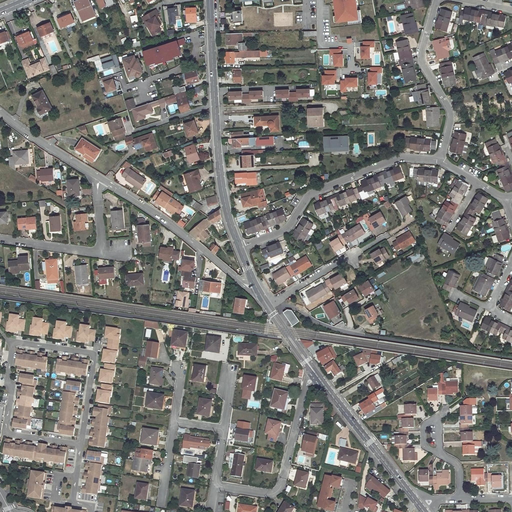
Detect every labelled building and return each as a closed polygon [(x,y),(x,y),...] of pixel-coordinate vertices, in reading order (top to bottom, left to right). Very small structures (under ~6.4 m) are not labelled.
[(78,0),(79,0),(75,2),(78,11),(91,5),(88,0),(78,0)] [(360,0),(336,0),(339,27),(364,24),(360,0)] [(411,0),(414,9),(425,7),(423,0),(411,0)] [(168,6),(163,7),(164,16),(167,16),(168,25),(176,24),(175,17),(178,16),(177,7),(169,8),(168,6)] [(196,8),(186,9),(187,22),(197,21),(196,8)] [(466,8),(463,20),(473,21),(475,9),(472,8),(472,10),(469,9),(466,8)] [(242,9),(232,10),(234,24),(243,22),(242,9)] [(439,15),(437,19),(449,22),(452,12),(442,9),(441,12),(440,15),(439,15)] [(475,9),(473,21),(480,23),(480,24),(483,25),(486,11),(483,11),(483,12),(476,10),(476,9),(475,9)] [(156,10),(143,18),(146,23),(147,22),(152,30),(150,31),(153,36),(161,31),(158,27),(161,25),(156,17),(159,15),(156,10)] [(496,15),(489,13),(490,12),(486,11),(483,25),(486,26),(486,27),(487,28),(492,29),(493,28),(493,25),(494,26),(496,15)] [(413,13),(402,16),(406,35),(418,32),(417,28),(416,28),(415,22),(413,13)] [(65,15),(61,16),(62,17),(58,19),(62,28),(67,25),(74,22),(71,14),(65,16),(65,15)] [(503,16),(500,15),(500,14),(497,14),(496,15),(494,26),(504,27),(506,17),(503,16)] [(437,25),(436,28),(446,32),(449,22),(437,19),(436,22),(438,22),(437,25)] [(41,27),(38,28),(41,37),(54,31),(50,23),(44,25),(44,24),(41,25),(41,27)] [(23,33),(20,34),(21,36),(17,37),(21,46),(33,40),(30,32),(24,34),(23,33)] [(242,42),(242,36),(250,36),(250,35),(249,33),(227,33),(227,45),(240,45),(240,50),(245,50),(245,46),(245,42),(242,42)] [(445,38),(433,41),(434,44),(435,44),(436,50),(439,59),(450,57),(445,38)] [(23,49),(35,44),(33,40),(21,46),(23,49)] [(407,40),(396,42),(399,52),(409,50),(411,49),(410,46),(408,46),(408,43),(407,40)] [(174,58),(173,57),(179,55),(182,54),(178,41),(169,44),(169,45),(168,46),(169,48),(156,52),(155,50),(153,50),(153,49),(144,51),(148,65),(151,64),(157,62),(157,64),(161,62),(161,61),(169,58),(170,60),(174,58)] [(362,46),(360,46),(360,60),(370,59),(369,48),(375,47),(374,41),(362,42),(362,46)] [(156,52),(169,48),(168,46),(169,45),(169,44),(153,49),(153,50),(155,50),(156,52)] [(495,50),(490,51),(495,64),(503,60),(506,59),(506,60),(510,59),(509,58),(505,48),(495,52),(495,50)] [(330,67),(342,67),(343,49),(329,49),(329,56),(333,56),(333,59),(330,59),(330,67)] [(245,50),(240,50),(240,52),(227,52),(227,56),(227,59),(227,63),(234,63),(234,56),(266,56),(266,50),(247,50),(245,50)] [(409,50),(399,52),(400,59),(398,59),(399,63),(413,60),(412,56),(411,57),(409,50)] [(484,53),(474,58),(483,78),(494,74),(493,70),(491,71),(489,65),(484,53)] [(121,66),(117,54),(114,55),(101,59),(105,69),(115,66),(116,67),(121,66)] [(135,56),(124,60),(129,77),(136,75),(136,76),(137,76),(138,77),(139,76),(141,75),(141,74),(141,73),(143,73),(138,59),(136,60),(135,56)] [(35,75),(50,69),(49,67),(46,60),(41,63),(40,62),(31,66),(31,64),(28,59),(22,61),(28,76),(34,73),(35,75)] [(413,60),(399,63),(400,66),(402,66),(403,72),(414,70),(412,63),(414,63),(413,60)] [(443,74),(441,74),(442,78),(454,75),(451,61),(440,64),(442,71),(443,74)] [(54,65),(49,67),(53,75),(58,73),(54,65)] [(370,73),(367,73),(367,85),(381,85),(381,67),(370,67),(370,73)] [(241,69),(232,69),(232,71),(234,71),(234,82),(241,82),(241,69)] [(197,70),(185,74),(188,84),(200,81),(197,70)] [(321,76),(322,85),(336,85),(336,70),(324,70),(324,75),(321,76)] [(414,70),(403,72),(405,83),(416,80),(415,76),(415,74),(416,73),(415,70),(414,70)] [(117,89),(112,75),(102,78),(104,83),(105,82),(108,92),(117,89)] [(454,75),(442,78),(443,81),(444,81),(445,84),(445,88),(456,85),(454,75)] [(357,78),(340,79),(340,93),(346,92),(346,88),(358,88),(357,78)] [(419,91),(417,91),(420,105),(431,102),(428,89),(426,89),(425,84),(417,85),(419,91)] [(179,86),(173,88),(175,95),(186,91),(185,86),(180,88),(179,86)] [(310,89),(297,90),(297,92),(297,97),(310,97),(310,89)] [(289,90),(276,91),(277,98),(289,98),(289,92),(289,90)] [(39,108),(38,109),(41,115),(52,109),(43,91),(33,96),(38,106),(39,108)] [(263,91),(250,91),(250,94),(251,99),(263,98),(263,91)] [(242,92),(229,92),(230,100),(243,99),(242,94),(242,92)] [(297,92),(289,92),(289,98),(290,101),(298,101),(297,97),(297,92)] [(250,94),(242,94),(243,99),(243,103),(251,103),(251,99),(250,94)] [(168,104),(167,102),(177,99),(175,95),(165,98),(167,104),(168,104)] [(136,108),(132,109),(136,121),(145,118),(144,115),(153,112),(151,107),(160,105),(161,109),(166,107),(167,104),(165,98),(136,108)] [(187,98),(185,98),(181,100),(178,101),(181,112),(191,110),(187,98)] [(136,108),(133,99),(124,102),(127,111),(132,109),(136,108)] [(439,107),(427,107),(428,127),(439,126),(439,117),(438,111),(440,111),(439,107)] [(322,109),(309,109),(309,114),(312,114),(312,119),(312,126),(323,126),(322,109)] [(278,116),(255,117),(255,120),(255,126),(269,125),(271,126),(271,131),(279,131),(278,116)] [(108,122),(111,132),(112,132),(115,141),(124,138),(122,133),(124,133),(122,128),(121,129),(118,119),(108,122)] [(195,121),(185,124),(189,137),(198,133),(196,129),(197,129),(195,121)] [(77,128),(88,135),(85,125),(77,128)] [(453,138),(452,141),(464,144),(467,134),(456,131),(455,135),(454,138),(453,138)] [(152,134),(141,137),(133,140),(132,135),(130,136),(131,140),(132,143),(133,143),(134,147),(135,147),(144,144),(144,146),(147,146),(148,151),(157,148),(152,134)] [(124,138),(126,145),(132,143),(131,140),(130,136),(125,138),(124,138)] [(273,136),(250,138),(250,142),(250,145),(256,144),(256,145),(274,144),(273,136)] [(348,136),(324,137),(325,151),(331,151),(331,146),(339,146),(340,150),(349,150),(348,136)] [(417,149),(416,150),(420,151),(421,138),(411,137),(411,138),(406,138),(406,144),(407,144),(407,148),(410,148),(410,149),(414,149),(417,149)] [(250,138),(229,139),(229,143),(230,144),(233,144),(233,148),(241,147),(241,145),(242,144),(242,143),(250,142),(250,138)] [(421,138),(420,151),(424,151),(424,150),(427,150),(431,150),(431,139),(421,138)] [(84,151),(86,152),(96,159),(101,151),(83,139),(76,149),(83,153),(84,151)] [(495,140),(485,144),(491,157),(502,153),(503,152),(501,149),(500,150),(499,147),(497,143),(497,144),(495,140)] [(452,141),(451,145),(452,145),(452,148),(451,151),(462,154),(464,144),(452,141)] [(194,146),(186,149),(190,162),(200,159),(197,151),(196,151),(194,146)] [(15,164),(28,163),(27,151),(14,152),(14,157),(9,157),(10,167),(16,170),(15,164)] [(96,159),(86,152),(84,154),(83,156),(93,162),(96,159)] [(502,153),(491,157),(494,164),(498,162),(500,165),(507,162),(506,159),(504,159),(502,153)] [(254,167),(253,155),(241,156),(242,167),(254,167)] [(501,168),(497,170),(500,177),(510,172),(507,166),(509,166),(507,162),(500,165),(501,168)] [(393,168),(390,170),(390,171),(394,181),(404,177),(400,167),(396,169),(394,170),(393,168)] [(127,178),(126,179),(134,185),(135,183),(141,187),(146,181),(128,168),(123,176),(127,178)] [(417,179),(417,180),(418,180),(417,184),(427,185),(427,181),(428,181),(429,169),(425,168),(425,170),(422,170),(414,169),(413,175),(415,175),(414,179),(417,179)] [(53,169),(40,170),(42,181),(54,180),(53,169)] [(435,171),(432,170),(433,169),(429,169),(428,181),(438,182),(439,171),(435,171)] [(198,170),(185,174),(190,192),(200,189),(196,179),(198,179),(201,178),(198,170)] [(383,172),(380,174),(383,181),(386,180),(387,184),(390,183),(391,187),(396,185),(394,181),(390,171),(384,174),(383,172)] [(256,172),(236,173),(236,183),(247,182),(247,184),(257,183),(256,172)] [(510,172),(500,177),(506,192),(511,189),(511,176),(511,175),(511,173),(511,172),(510,172)] [(380,174),(377,175),(377,176),(371,179),(375,189),(381,186),(380,182),(383,181),(380,174)] [(366,198),(364,193),(368,192),(375,189),(371,179),(370,178),(367,179),(367,180),(364,181),(361,182),(362,186),(358,188),(361,196),(362,199),(366,198)] [(79,179),(68,180),(69,195),(80,194),(79,179)] [(466,192),(465,192),(466,189),(468,186),(456,179),(450,187),(453,189),(463,195),(464,196),(466,192)] [(346,190),(343,192),(343,193),(347,203),(357,199),(361,196),(358,188),(353,190),(353,189),(349,190),(347,191),(346,190)] [(453,189),(450,195),(453,198),(452,200),(459,205),(460,202),(459,201),(463,195),(453,189)] [(257,190),(241,194),(244,207),(257,203),(259,209),(267,205),(266,201),(260,203),(257,190)] [(157,200),(161,194),(158,191),(153,198),(157,200)] [(165,205),(175,212),(180,204),(163,192),(161,194),(157,200),(157,201),(164,207),(165,205)] [(336,194),(333,196),(336,203),(339,202),(340,206),(347,203),(343,193),(337,196),(336,194)] [(475,198),(473,201),(474,201),(483,207),(489,198),(479,193),(477,196),(476,198),(475,198)] [(217,196),(206,199),(208,205),(218,202),(217,196)] [(333,196),(330,197),(331,198),(324,201),(328,211),(334,209),(333,204),(336,203),(333,196)] [(412,211),(408,204),(410,202),(406,196),(397,202),(400,208),(399,208),(403,215),(412,211)] [(193,200),(190,205),(199,210),(202,206),(196,202),(193,200)] [(317,203),(314,205),(318,215),(328,211),(324,201),(323,200),(320,201),(320,202),(317,203)] [(446,201),(442,207),(452,213),(456,207),(457,208),(459,205),(452,200),(450,203),(446,201)] [(469,207),(467,210),(474,214),(476,211),(479,214),(483,207),(474,201),(470,207),(469,207)] [(174,213),(175,212),(165,205),(164,207),(174,213)] [(438,216),(436,220),(444,225),(446,221),(447,222),(449,219),(450,216),(451,217),(453,214),(452,213),(442,207),(437,216),(438,216)] [(281,223),(281,221),(284,220),(287,219),(283,208),(273,212),(278,224),(281,223)] [(122,210),(112,211),(113,228),(124,227),(122,210)] [(220,210),(209,217),(213,223),(222,218),(220,210)] [(467,210),(465,213),(467,214),(463,220),(472,225),(476,219),(472,217),(474,214),(467,210)] [(380,211),(369,217),(375,227),(380,224),(379,223),(385,220),(380,211)] [(271,227),(270,225),(277,223),(277,224),(278,224),(273,212),(266,215),(268,219),(265,220),(268,228),(271,227)] [(86,230),(85,221),(87,221),(87,213),(76,214),(77,222),(74,222),(75,231),(86,230)] [(504,222),(503,218),(502,219),(501,214),(494,217),(495,221),(492,222),(496,232),(507,228),(506,224),(505,225),(504,222)] [(60,216),(50,217),(51,231),(61,231),(60,216)] [(35,217),(18,219),(19,229),(26,228),(27,229),(36,228),(35,217)] [(260,217),(253,220),(258,231),(264,228),(265,229),(268,228),(265,220),(262,221),(260,217)] [(206,219),(189,233),(199,241),(201,239),(204,241),(210,236),(204,230),(211,224),(207,218),(206,219)] [(299,223),(297,226),(308,233),(313,224),(304,218),(302,221),(300,224),(299,223)] [(459,225),(457,229),(467,235),(472,225),(463,220),(462,219),(460,222),(461,223),(459,225)] [(253,220),(244,223),(248,234),(251,233),(254,232),(255,233),(258,232),(258,231),(253,220)] [(313,224),(308,233),(311,235),(312,236),(317,227),(313,224)] [(360,224),(345,233),(351,242),(365,233),(360,224)] [(149,225),(138,226),(139,233),(140,233),(141,242),(143,242),(150,241),(151,241),(149,225)] [(295,233),(293,236),(303,242),(305,238),(308,233),(297,226),(296,229),(297,230),(295,233)] [(508,234),(507,231),(508,231),(507,228),(496,232),(497,235),(499,241),(509,238),(508,234)] [(403,235),(396,239),(397,241),(393,243),(397,250),(401,247),(402,249),(415,241),(410,233),(404,237),(403,235)] [(453,239),(447,236),(448,235),(445,233),(438,243),(454,254),(460,244),(453,239)] [(339,238),(331,243),(336,251),(344,246),(343,244),(346,242),(342,235),(338,237),(339,238)] [(267,249),(262,251),(265,258),(270,256),(271,258),(284,252),(279,242),(267,247),(267,249)] [(218,254),(216,253),(220,249),(216,246),(211,252),(216,256),(218,254)] [(171,264),(172,258),(173,251),(173,250),(162,247),(160,258),(164,259),(164,262),(171,264)] [(380,249),(376,251),(371,254),(376,262),(381,259),(382,261),(390,256),(385,249),(381,252),(380,250),(380,249)] [(421,250),(410,256),(412,260),(423,255),(421,250)] [(173,251),(172,258),(179,260),(180,252),(173,251)] [(495,275),(497,276),(503,263),(501,263),(504,257),(496,254),(494,259),(490,258),(486,266),(489,267),(487,271),(488,272),(491,273),(491,275),(494,277),(495,275)] [(423,255),(412,260),(414,264),(425,258),(423,255)] [(306,256),(291,266),(296,275),(312,265),(306,256)] [(19,261),(9,262),(10,271),(19,270),(29,269),(28,257),(19,257),(19,261)] [(50,260),(46,260),(46,262),(43,262),(44,270),(47,270),(48,283),(59,282),(57,260),(53,260),(53,259),(52,258),(50,258),(49,259),(50,260)] [(178,266),(178,271),(182,271),(190,272),(191,272),(192,269),(194,269),(195,261),(184,259),(183,267),(178,266)] [(86,265),(75,266),(77,284),(88,284),(86,265)] [(114,267),(98,269),(99,279),(115,277),(114,267)] [(286,267),(273,275),(279,284),(285,280),(291,276),(286,267)] [(441,281),(444,282),(445,283),(443,288),(450,292),(452,287),(454,287),(460,275),(450,270),(448,274),(445,272),(441,280),(442,280),(441,281)] [(190,272),(182,271),(181,276),(185,276),(184,286),(194,288),(196,278),(191,277),(189,277),(190,272)] [(134,275),(127,276),(128,286),(144,284),(143,273),(134,274),(134,275)] [(342,273),(331,279),(334,285),(336,289),(347,282),(342,273)] [(473,289),(475,291),(486,296),(493,282),(495,279),(484,274),(482,277),(480,275),(473,289)] [(334,285),(331,279),(326,282),(326,283),(329,288),(334,285)] [(201,283),(200,290),(214,292),(219,292),(220,293),(221,283),(206,281),(205,284),(201,283)] [(369,281),(360,286),(366,295),(375,289),(369,281)] [(511,307),(511,282),(511,284),(510,283),(507,290),(508,290),(505,297),(504,296),(502,299),(503,300),(502,303),(500,306),(510,311),(511,307)] [(312,303),(328,293),(327,293),(331,290),(329,288),(326,283),(323,285),(323,284),(307,294),(312,303)] [(346,295),(351,303),(360,297),(355,289),(346,295)] [(189,292),(179,290),(176,305),(187,307),(188,300),(189,292)] [(237,298),(234,312),(244,313),(246,300),(237,298)] [(469,308),(463,305),(464,304),(460,302),(459,306),(456,313),(455,314),(473,322),(477,312),(469,308)] [(330,304),(324,307),(331,319),(341,313),(336,305),(332,308),(330,304)] [(374,305),(365,310),(367,314),(366,315),(370,323),(378,319),(376,316),(378,314),(374,305)] [(287,309),(283,312),(292,325),(299,321),(292,310),(287,309)] [(18,330),(24,331),(26,321),(20,320),(20,316),(11,315),(10,323),(10,326),(11,327),(10,331),(15,332),(15,331),(18,331),(18,330)] [(503,338),(511,342),(511,329),(508,328),(508,327),(502,324),(502,325),(496,322),(496,321),(492,319),(492,320),(489,319),(486,317),(481,327),(497,335),(499,331),(502,333),(505,334),(503,338)] [(41,333),(48,334),(49,324),(43,323),(43,320),(35,318),(34,326),(33,330),(34,330),(34,335),(39,335),(39,334),(41,335),(41,333)] [(67,323),(58,322),(57,329),(56,333),(58,333),(57,338),(62,339),(62,338),(65,338),(65,337),(71,338),(73,327),(66,327),(67,323)] [(90,330),(90,327),(82,325),(80,333),(80,337),(81,337),(80,342),(85,342),(85,341),(88,342),(88,340),(94,341),(96,331),(90,330)] [(110,338),(109,344),(119,346),(120,336),(120,335),(117,335),(118,330),(108,328),(106,338),(110,338)] [(175,331),(172,346),(179,347),(179,345),(186,346),(188,333),(175,331)] [(208,338),(207,349),(215,350),(215,352),(220,352),(221,339),(208,338)] [(305,341),(300,340),(306,348),(309,346),(305,341)] [(149,342),(146,357),(157,359),(159,344),(149,342)] [(108,351),(104,350),(103,360),(113,362),(114,356),(117,357),(119,346),(109,344),(108,351)] [(239,344),(239,355),(249,356),(249,355),(257,355),(257,345),(239,344)] [(328,363),(329,362),(328,360),(333,357),(330,353),(328,354),(325,348),(318,351),(319,353),(315,355),(320,365),(322,364),(323,366),(328,363)] [(372,362),(373,350),(365,348),(364,353),(356,357),(359,366),(368,363),(367,361),(372,362)] [(25,351),(19,350),(17,365),(23,366),(23,367),(27,368),(27,367),(28,356),(25,355),(25,351)] [(382,363),(383,356),(378,355),(379,350),(373,350),(372,362),(372,363),(378,364),(382,363)] [(35,356),(35,353),(29,352),(28,356),(27,367),(33,368),(32,369),(36,369),(37,368),(38,357),(35,356)] [(45,354),(39,353),(38,357),(37,368),(42,369),(42,370),(46,371),(48,358),(44,358),(45,354)] [(63,360),(59,360),(57,372),(61,373),(61,372),(67,373),(69,361),(69,358),(63,357),(63,360)] [(72,362),(69,361),(67,373),(67,374),(71,374),(71,373),(77,374),(79,363),(79,359),(73,358),(72,362)] [(82,363),(79,363),(77,374),(77,375),(81,376),(81,375),(87,376),(89,361),(83,360),(82,363)] [(331,361),(324,366),(329,373),(332,371),(333,370),(337,375),(341,372),(333,360),(331,361)] [(105,370),(102,370),(100,381),(110,383),(111,376),(113,376),(114,376),(116,366),(106,364),(105,370)] [(284,373),(283,373),(285,366),(275,364),(272,378),(282,381),(284,373)] [(196,365),(193,380),(203,382),(204,377),(205,377),(207,367),(196,365)] [(153,368),(150,383),(161,385),(163,370),(153,368)] [(24,383),(24,386),(36,388),(37,384),(34,384),(35,380),(35,377),(22,375),(20,382),(24,383)] [(378,375),(368,381),(373,389),(380,385),(379,383),(382,381),(378,375)] [(246,376),(243,389),(255,391),(257,378),(246,376)] [(67,389),(64,388),(64,392),(76,394),(77,391),(81,391),(82,383),(68,381),(68,385),(67,389)] [(458,382),(446,382),(446,384),(442,384),(442,395),(447,395),(447,393),(453,393),(459,393),(458,382)] [(442,384),(438,384),(438,390),(428,390),(429,401),(439,401),(438,395),(442,395),(442,384)] [(102,391),(99,390),(97,402),(107,403),(107,396),(110,396),(111,396),(113,386),(103,385),(102,391)] [(36,392),(36,388),(24,386),(23,390),(19,390),(18,396),(22,396),(34,398),(35,392),(36,392)] [(276,390),(272,407),(283,410),(286,398),(288,399),(289,393),(276,390)] [(76,394),(64,392),(63,396),(64,396),(63,402),(75,404),(79,405),(79,399),(76,398),(76,394)] [(149,394),(147,407),(162,410),(163,403),(161,403),(162,395),(149,394)] [(18,400),(17,406),(21,406),(32,408),(33,402),(34,402),(35,398),(34,398),(22,396),(22,400),(18,400)] [(201,399),(198,414),(209,416),(211,406),(212,407),(212,404),(211,404),(211,401),(201,399)] [(371,400),(361,405),(363,410),(378,402),(376,399),(372,402),(371,400)] [(377,409),(375,407),(380,404),(379,401),(378,402),(363,410),(359,413),(361,414),(364,412),(366,415),(372,412),(377,409)] [(63,402),(62,402),(62,406),(63,406),(62,412),(73,414),(77,414),(78,408),(74,408),(75,404),(63,402)] [(472,415),(472,406),(475,406),(475,402),(467,402),(468,406),(461,406),(462,416),(472,415)] [(99,409),(95,408),(94,416),(98,416),(107,418),(108,414),(109,410),(111,411),(112,407),(99,405),(99,409)] [(407,419),(407,415),(417,415),(417,405),(406,405),(406,415),(399,415),(400,419),(403,419),(407,419)] [(16,409),(15,416),(19,416),(31,418),(32,412),(33,412),(33,408),(32,408),(21,406),(20,410),(16,409)] [(323,409),(312,409),(312,424),(323,424),(323,409)] [(61,416),(60,422),(72,424),(76,424),(76,418),(73,418),(73,414),(62,412),(61,412),(60,416),(61,416)] [(472,415),(462,416),(462,425),(460,425),(460,429),(468,428),(468,425),(473,424),(472,415)] [(15,419),(14,427),(27,429),(28,425),(28,421),(31,422),(32,418),(31,418),(19,416),(19,420),(15,419)] [(97,420),(93,419),(93,426),(96,426),(108,428),(109,422),(110,422),(110,418),(107,418),(98,416),(97,420)] [(407,419),(403,419),(403,428),(400,428),(400,432),(408,432),(408,428),(414,428),(414,419),(407,419)] [(280,428),(279,428),(280,423),(269,420),(267,430),(269,430),(268,434),(278,436),(280,428)] [(71,427),(72,424),(60,422),(59,422),(59,426),(62,426),(61,430),(60,434),(74,436),(75,428),(71,427)] [(96,430),(92,429),(91,435),(95,436),(106,438),(107,432),(108,432),(109,428),(108,428),(96,426),(96,430)] [(468,428),(460,429),(460,433),(462,433),(462,442),(464,442),(473,442),(473,433),(468,433),(468,428)] [(237,429),(236,440),(248,442),(250,431),(237,429)] [(145,430),(142,443),(157,445),(159,432),(145,430)] [(408,432),(400,432),(401,436),(396,436),(396,445),(407,445),(406,436),(408,436),(408,432)] [(191,436),(191,435),(186,435),(184,448),(189,448),(189,447),(206,450),(206,447),(209,447),(210,442),(207,442),(207,439),(191,436)] [(94,440),(90,439),(90,445),(105,448),(106,442),(107,442),(107,438),(106,438),(95,436),(94,440)] [(306,436),(303,451),(307,452),(307,451),(314,452),(317,439),(306,436)] [(345,447),(347,440),(340,438),(338,445),(345,447)] [(13,440),(7,439),(4,454),(10,455),(10,456),(14,457),(14,456),(16,444),(12,444),(13,440)] [(16,444),(14,456),(20,457),(20,458),(24,458),(24,457),(26,446),(22,445),(23,441),(16,441),(16,444)] [(26,446),(24,457),(30,458),(30,459),(34,460),(36,447),(32,447),(32,443),(26,442),(26,446)] [(473,442),(473,446),(464,446),(464,455),(475,455),(475,454),(479,454),(479,445),(481,445),(481,442),(473,442)] [(39,448),(36,447),(34,460),(38,460),(38,457),(42,458),(45,459),(47,449),(47,445),(40,444),(39,448)] [(396,445),(393,445),(393,449),(404,449),(404,461),(415,461),(414,448),(407,449),(407,445),(396,445)] [(51,449),(47,449),(45,459),(45,461),(49,462),(49,461),(55,462),(57,450),(57,447),(51,446),(51,449)] [(60,451),(57,450),(55,462),(55,463),(59,463),(59,462),(65,463),(67,448),(61,447),(60,451)] [(153,456),(154,451),(143,449),(143,450),(137,449),(137,452),(138,452),(137,457),(147,459),(150,459),(151,460),(151,459),(151,455),(153,456)] [(341,450),(339,460),(355,464),(358,453),(345,450),(345,451),(341,450)] [(91,460),(90,463),(102,465),(103,465),(104,461),(101,461),(102,457),(102,454),(89,451),(87,459),(91,460)] [(235,453),(231,476),(242,477),(246,455),(235,453)] [(145,472),(147,459),(137,457),(135,457),(134,457),(134,461),(135,461),(136,461),(135,471),(145,472)] [(258,459),(257,470),(272,473),(273,462),(258,459)] [(90,470),(89,473),(101,475),(102,475),(102,471),(101,471),(102,465),(90,463),(87,463),(86,469),(90,470)] [(190,464),(188,477),(199,478),(200,466),(190,464)] [(484,470),(472,470),(472,480),(480,480),(485,480),(485,482),(488,481),(488,474),(484,474),(484,470)] [(30,489),(29,497),(43,499),(44,489),(45,489),(46,484),(45,484),(47,473),(33,471),(32,480),(30,489)] [(299,471),(295,486),(305,488),(309,474),(299,471)] [(429,471),(420,471),(420,473),(420,481),(421,482),(430,482),(430,485),(434,485),(433,477),(429,477),(429,471)] [(88,479),(87,483),(100,485),(101,481),(100,481),(101,475),(89,473),(85,473),(85,479),(88,479)] [(437,477),(433,477),(434,485),(434,489),(439,489),(439,485),(450,484),(449,474),(443,474),(437,474),(437,477)] [(492,474),(488,474),(488,481),(492,481),(492,488),(502,487),(502,477),(492,477),(492,474)] [(334,477),(327,476),(326,482),(325,482),(323,488),(324,488),(322,495),(321,495),(320,501),(321,501),(319,507),(326,509),(325,511),(327,511),(333,511),(334,511),(336,503),(329,502),(328,501),(329,498),(330,498),(332,490),(331,489),(332,485),(333,486),(340,488),(340,487),(342,479),(343,477),(334,475),(334,477)] [(380,483),(370,475),(368,480),(370,482),(367,486),(371,491),(373,489),(377,491),(382,485),(380,483)] [(83,486),(83,492),(98,495),(99,489),(100,489),(100,485),(87,483),(87,487),(83,486)] [(138,484),(136,498),(147,500),(149,486),(138,484)] [(382,485),(377,491),(385,498),(391,492),(382,485)] [(183,490),(181,506),(192,507),(193,502),(194,502),(195,492),(183,490)] [(366,499),(360,496),(358,509),(363,511),(365,506),(374,511),(376,507),(378,503),(368,498),(368,500),(366,499)] [(295,511),(297,510),(294,508),(285,502),(279,511),(295,511)]
